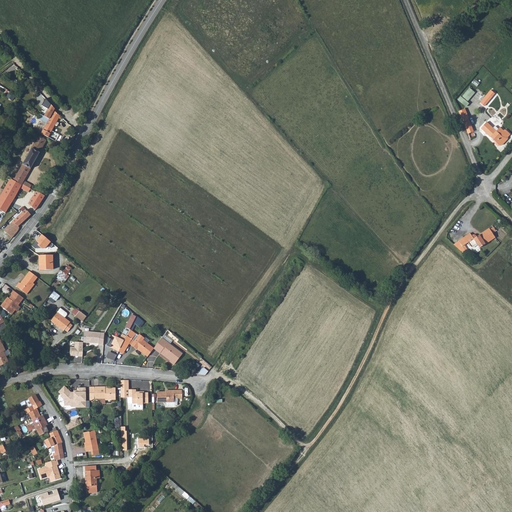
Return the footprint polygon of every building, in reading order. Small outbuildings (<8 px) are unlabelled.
[(465,105),(476,92),(469,87),(459,100),(465,105)] [(480,106),(484,109),(488,104),(495,96),(490,93),(480,105),(480,106)] [(41,134),(48,138),(60,116),(54,110),(41,134)] [(461,119),(468,137),(473,135),(468,122),(468,121),(466,116),(461,119)] [(481,132),(488,138),(500,149),(509,139),(505,135),(504,137),(495,129),(497,128),(493,124),(491,127),(488,124),(481,132)] [(15,179),(30,188),(31,185),(24,181),(46,141),(39,136),(15,179)] [(0,196),(0,211),(5,214),(21,187),(29,192),(31,188),(30,188),(15,179),(11,177),(0,196)] [(28,204),(35,210),(44,196),(36,191),(28,204)] [(22,222),(31,215),(26,209),(4,231),(12,238),(23,225),(23,224),(23,223),(22,222)] [(466,245),(469,250),(475,246),(475,245),(479,251),(494,241),(491,235),(488,231),(487,230),(475,239),(474,237),(470,237),(468,235),(458,243),(462,248),(466,245)] [(51,239),(43,232),(32,244),(36,248),(44,247),(51,239)] [(462,248),(458,243),(454,246),(464,254),(466,253),(462,248)] [(40,268),(54,268),(53,255),(40,255),(40,268)] [(57,277),(64,282),(72,268),(65,264),(57,277)] [(27,286),(30,282),(36,276),(30,271),(29,270),(18,282),(17,281),(13,285),(23,294),(29,288),(27,286)] [(10,289),(7,292),(8,294),(5,297),(3,295),(0,299),(0,307),(6,313),(11,309),(14,304),(19,298),(10,289)] [(51,296),(57,300),(61,295),(54,291),(51,296)] [(72,312),(82,321),(87,316),(76,307),(72,312)] [(50,322),(62,332),(63,331),(66,334),(71,328),(68,325),(69,324),(63,320),(66,317),(66,315),(60,310),(50,322)] [(132,313),(128,322),(133,324),(137,315),(132,313)] [(148,356),(154,348),(144,339),(145,338),(140,333),(139,335),(130,328),(127,335),(119,351),(123,354),(130,343),(137,348),(138,348),(148,356)] [(83,342),(98,343),(97,346),(102,346),(103,334),(84,332),(83,342)] [(119,351),(127,335),(122,333),(120,338),(113,335),(108,345),(111,346),(111,347),(119,351)] [(154,348),(160,352),(162,351),(171,359),(170,360),(169,361),(173,364),(182,354),(162,337),(154,348)] [(83,344),(74,343),(74,348),(70,348),(69,356),(77,357),(81,358),(83,344)] [(114,360),(117,354),(109,351),(106,357),(114,360)] [(160,352),(170,360),(171,359),(162,351),(160,352)] [(204,367),(200,372),(205,375),(209,370),(204,367)] [(121,380),(121,397),(128,397),(129,409),(144,409),(144,403),(149,403),(149,392),(145,392),(145,391),(137,391),(137,389),(130,389),(129,380),(121,380)] [(87,408),(86,387),(78,388),(78,391),(72,391),(65,385),(59,392),(62,394),(61,395),(65,399),(64,406),(70,407),(71,408),(77,408),(77,409),(87,408)] [(90,398),(106,398),(106,399),(116,399),(116,387),(112,387),(112,385),(90,386),(90,398)] [(158,402),(175,402),(175,398),(184,399),(184,390),(175,390),(175,392),(158,391),(158,402)] [(28,398),(32,405),(39,402),(35,395),(28,398)] [(25,409),(27,413),(29,413),(33,420),(42,415),(42,414),(40,415),(36,408),(42,405),(39,401),(39,402),(32,405),(25,409)] [(33,429),(34,432),(38,430),(45,426),(47,424),(43,415),(42,415),(33,420),(35,423),(28,427),(30,431),(33,429)] [(71,422),(66,425),(68,430),(83,423),(81,418),(79,420),(78,417),(70,421),(71,422)] [(38,430),(42,436),(43,435),(44,437),(49,435),(47,432),(48,432),(45,426),(38,430)] [(47,440),(45,442),(49,448),(52,447),(55,445),(61,442),(62,442),(60,438),(57,430),(51,433),(50,434),(52,438),(47,440)] [(85,442),(87,452),(92,451),(92,455),(100,453),(96,430),(85,432),(86,441),(85,442)] [(55,445),(52,447),(53,452),(54,453),(55,460),(55,461),(58,460),(64,458),(63,451),(61,442),(55,445)] [(55,461),(55,460),(46,463),(47,466),(39,469),(42,479),(47,477),(48,475),(50,476),(52,481),(62,477),(60,471),(58,470),(58,469),(59,469),(58,465),(59,464),(58,460),(55,461)] [(95,477),(85,478),(86,500),(96,499),(95,486),(98,485),(98,477),(95,477)] [(161,492),(176,505),(180,501),(177,498),(164,489),(161,492)] [(176,505),(182,509),(186,505),(180,501),(176,505)]
